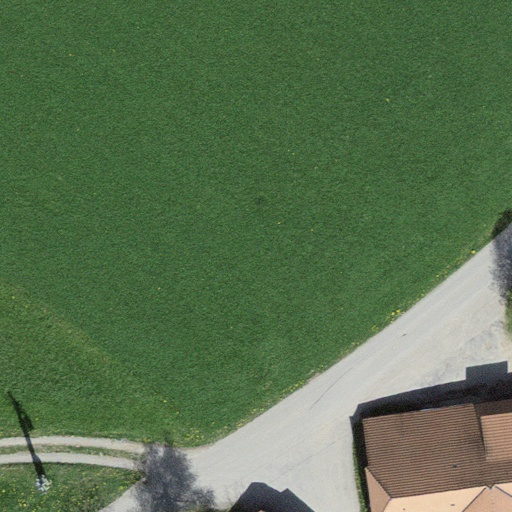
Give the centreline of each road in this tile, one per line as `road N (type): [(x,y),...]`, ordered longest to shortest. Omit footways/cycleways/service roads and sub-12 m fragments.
road 1 (unclassified): [(511,249),(426,324),(126,511)]
road 2 (track): [(0,449),(82,448),(194,471)]
